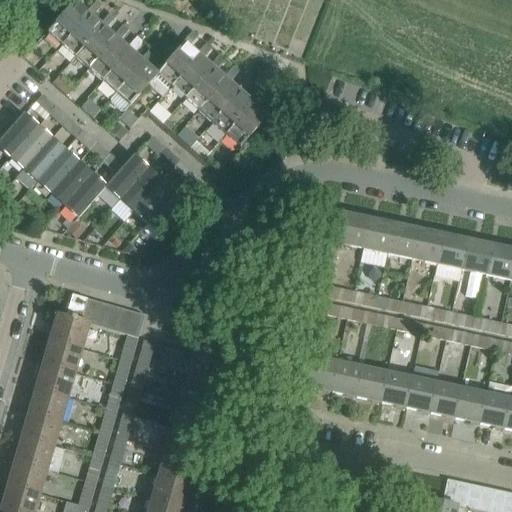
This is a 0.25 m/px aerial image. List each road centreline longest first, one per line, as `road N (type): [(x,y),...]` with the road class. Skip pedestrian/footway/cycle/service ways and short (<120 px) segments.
road 1 (residential): [(511,211),(307,172),(186,275),(155,290),(120,289),(26,261)]
road 2 (residential): [(511,475),(405,453),(400,476),(272,449)]
